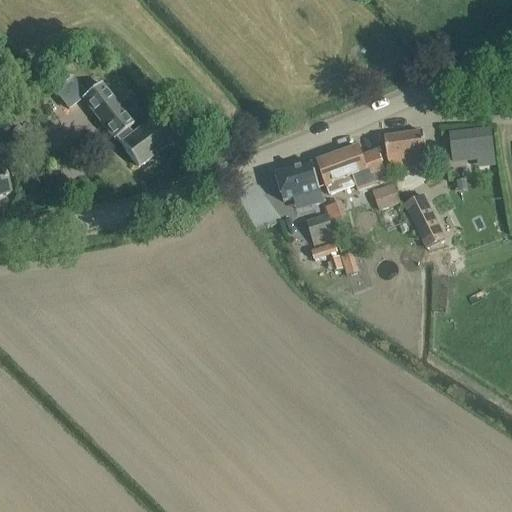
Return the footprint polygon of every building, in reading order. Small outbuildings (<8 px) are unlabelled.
[(56,92),(71,110),(79,104),(86,95),(73,78),(56,92)] [(84,100),(114,142),(117,139),(126,153),(138,169),(173,143),(155,120),(132,135),(128,129),(132,127),(103,86),(84,100)] [(16,128),(10,139),(27,149),(34,139),(16,128)] [(491,128),(451,133),(455,161),(478,159),(495,157),(491,128)] [(386,139),(390,170),(427,165),(423,134),(386,139)] [(359,149),(318,163),(325,182),(327,187),(330,198),(357,188),(359,192),(388,182),(383,167),(378,153),(363,158),(359,149)] [(0,197),(10,195),(3,176),(0,164),(0,163),(3,163),(0,152),(0,197)] [(313,165),(276,176),(282,196),(284,203),(308,196),(311,207),(324,203),(321,193),(318,185),(313,165)] [(373,192),(380,212),(402,205),(395,185),(373,192)] [(404,207),(408,217),(427,249),(439,245),(446,241),(425,196),(404,207)] [(342,204),(327,209),(329,216),(331,224),(347,219),(342,204)] [(308,222),(315,249),(337,242),(331,224),(329,216),(308,222)] [(313,252),(315,261),(339,253),(336,244),(313,252)] [(343,258),(349,278),(360,275),(354,254),(343,258)] [(332,261),(336,274),(345,271),(341,258),(332,261)]
